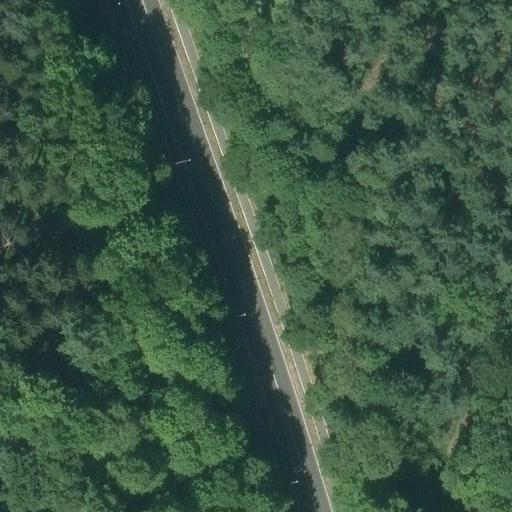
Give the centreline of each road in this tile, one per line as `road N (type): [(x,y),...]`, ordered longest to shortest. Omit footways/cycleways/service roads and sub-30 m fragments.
road 1 (primary): [(314,511),(139,0)]
road 2 (track): [(426,511),(511,301)]
